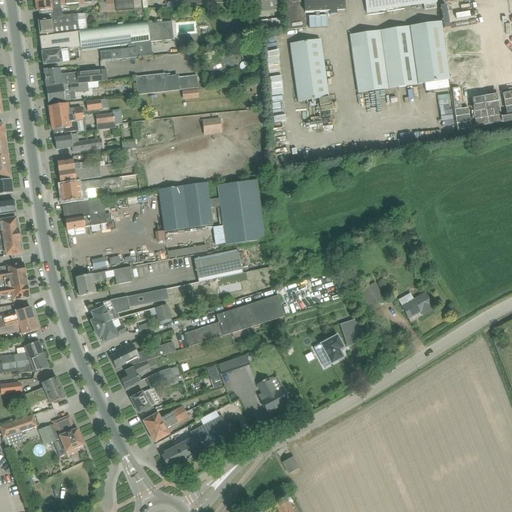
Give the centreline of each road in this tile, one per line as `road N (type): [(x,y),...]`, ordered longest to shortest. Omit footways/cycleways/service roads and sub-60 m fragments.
road 1 (tertiary): [(125,457),(46,258),(9,0)]
road 2 (residential): [(222,479),(511,304)]
